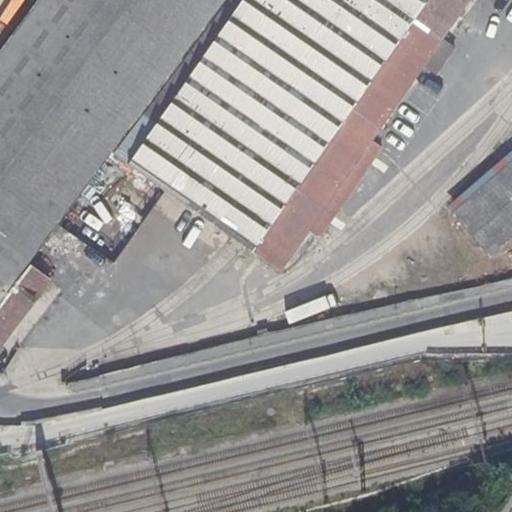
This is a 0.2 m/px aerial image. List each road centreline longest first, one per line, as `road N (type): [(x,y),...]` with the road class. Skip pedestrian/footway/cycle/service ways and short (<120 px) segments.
road 1 (unknown): [(0,370),(237,301),(332,263),(481,118),(511,99)]
road 2 (residential): [(511,303),(52,415),(0,410)]
road 3 (unknown): [(146,0),(0,191)]
